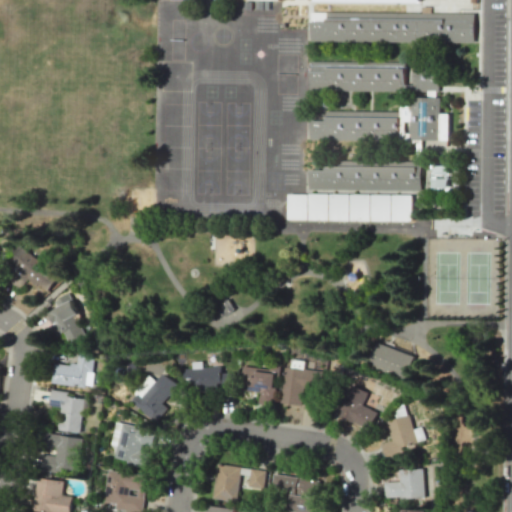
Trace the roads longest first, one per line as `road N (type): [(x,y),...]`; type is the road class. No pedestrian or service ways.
road 1 (residential): [(352,511),(355,472),(330,444),(202,429),(183,442),(173,511)]
road 2 (residential): [(0,494),(21,344),(14,327)]
